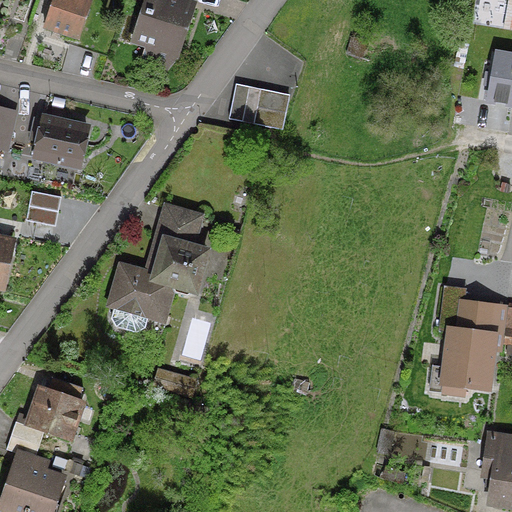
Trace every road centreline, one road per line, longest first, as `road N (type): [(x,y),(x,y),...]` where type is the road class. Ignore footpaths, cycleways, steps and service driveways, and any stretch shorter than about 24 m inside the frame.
road 1 (residential): [(185,115),(0,367)]
road 2 (residential): [(0,73),(185,115)]
road 3 (residential): [(263,0),(185,115)]
